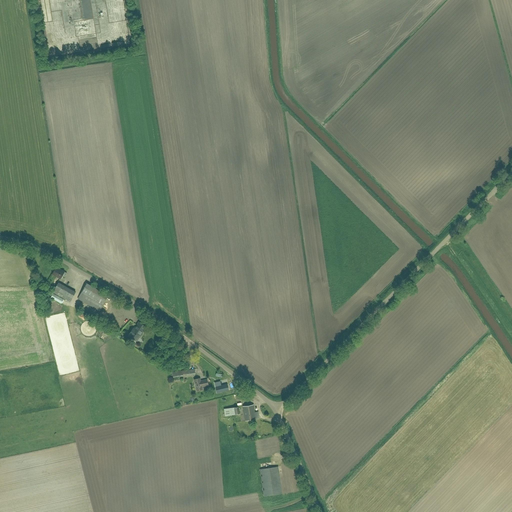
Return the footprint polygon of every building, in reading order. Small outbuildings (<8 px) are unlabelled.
[(64,277),(66,273),(64,272),(56,267),(52,274),(60,279),(62,275),(64,277)] [(70,302),(76,292),(58,282),(52,293),(70,302)] [(99,311),(108,296),(86,283),(78,299),(99,311)] [(139,337),(146,327),(138,322),(134,329),(133,328),(129,335),(130,335),(129,336),(135,340),(138,337),(139,337)] [(202,387),(208,385),(207,379),(200,381),(200,378),(194,379),(196,391),(202,389),(202,387)] [(215,387),(217,393),(228,390),(227,384),(215,387)] [(245,421),(256,419),(253,405),(243,407),(245,421)] [(235,414),(239,414),(238,407),(224,409),(225,417),(235,416),(235,414)] [(264,496),(282,494),(278,467),(260,469),(264,496)]
